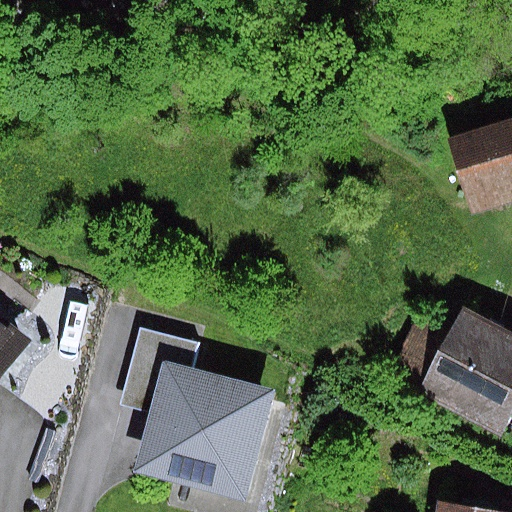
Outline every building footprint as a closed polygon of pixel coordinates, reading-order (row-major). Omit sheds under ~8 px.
[(511,126),(463,143),(493,230),(511,223),(511,126)] [(511,426),(511,335),(470,312),(423,395),(504,441),(511,426)] [(0,394),(31,349),(0,327),(0,394)] [(128,406),(164,415),(179,361),(185,337),(147,328),(128,406)] [(287,391),(179,361),(164,415),(150,469),(258,499),(287,391)] [(506,511),(451,502),(448,511),(506,511)]
